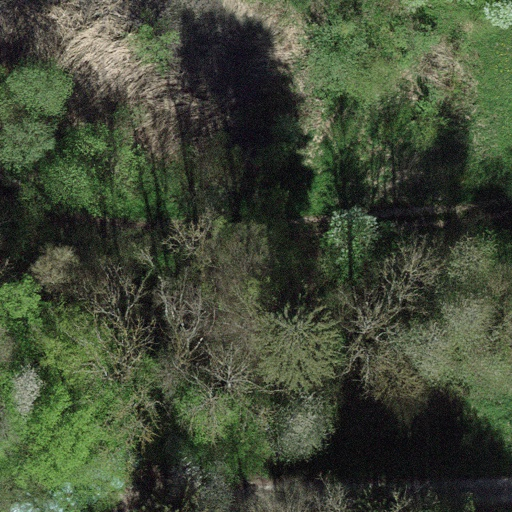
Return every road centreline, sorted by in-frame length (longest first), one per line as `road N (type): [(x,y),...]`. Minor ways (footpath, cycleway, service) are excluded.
road 1 (track): [(0,183),(17,197),(106,228),(380,237),(511,224)]
road 2 (track): [(511,486),(276,490),(179,511)]
